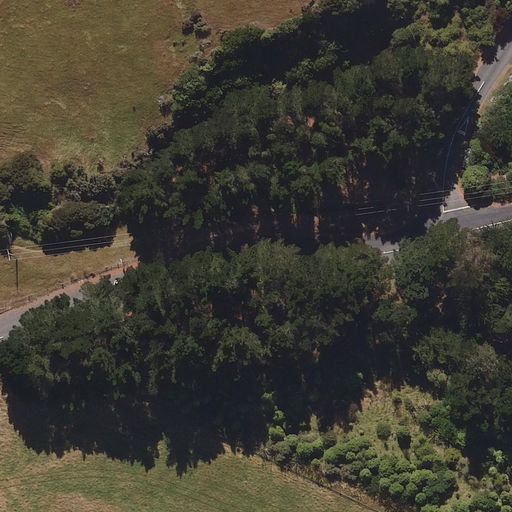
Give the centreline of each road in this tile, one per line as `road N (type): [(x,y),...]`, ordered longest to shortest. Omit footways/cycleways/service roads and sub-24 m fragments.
road 1 (secondary): [(0,339),(196,265),(373,254),(450,237)]
road 2 (residential): [(450,237),(443,186),(451,143),(511,40)]
